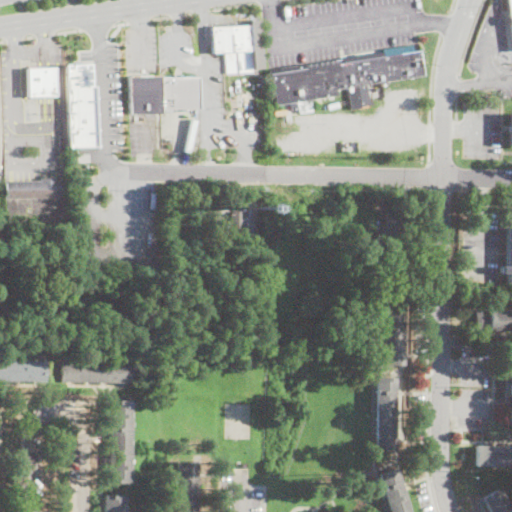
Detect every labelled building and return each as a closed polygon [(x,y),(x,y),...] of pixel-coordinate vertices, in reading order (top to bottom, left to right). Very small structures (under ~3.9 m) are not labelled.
[(251,72),(225,73),(224,53),(211,53),(210,40),(205,41),(204,27),(249,25),(251,72)] [(419,50),(422,75),(386,81),(386,85),(382,88),(378,87),(377,82),(367,84),(369,104),(359,106),(359,108),(350,109),(346,87),(334,89),(335,95),(321,98),(322,104),(316,105),(315,99),(309,99),(311,111),(297,113),(296,101),(273,105),(268,69),(381,52),(382,56),(419,50)] [(26,95),(25,65),(46,64),(53,63),(54,93),(48,94),(26,95)] [(64,63),(67,145),(95,145),(92,85),(87,85),(86,63),(64,63)] [(158,75),(159,78),(196,76),(197,109),(128,114),(127,76),(158,75)] [(50,178),(50,181),(59,181),(60,197),(4,198),(4,181),(36,181),(36,178),(50,178)] [(511,209),(511,284),(506,284),(506,273),(499,273),(499,265),(506,265),(506,227),(500,227),(500,219),(506,219),(506,209),(511,209)] [(241,210),(240,230),(231,230),(232,216),(229,216),(230,212),(232,212),(233,210),(241,210)] [(402,365),(382,365),(383,291),(403,292),(402,365)] [(511,310),(511,329),(473,328),(474,310),(511,310)] [(0,359),(45,360),(44,381),(0,380),(0,359)] [(131,362),(130,383),(60,381),(61,360),(131,362)] [(394,450),(374,449),(375,377),(395,378),(394,450)] [(129,400),(129,482),(109,482),(110,400),(129,400)] [(511,446),(511,465),(473,464),(474,445),(511,446)] [(196,460),(194,511),(174,511),(176,460),(196,460)] [(387,511),(377,474),(396,468),(408,511),(387,511)] [(511,508),(511,511),(489,511),(481,498),(499,487),(511,508)] [(123,495),(123,511),(103,511),(103,495),(123,495)]
